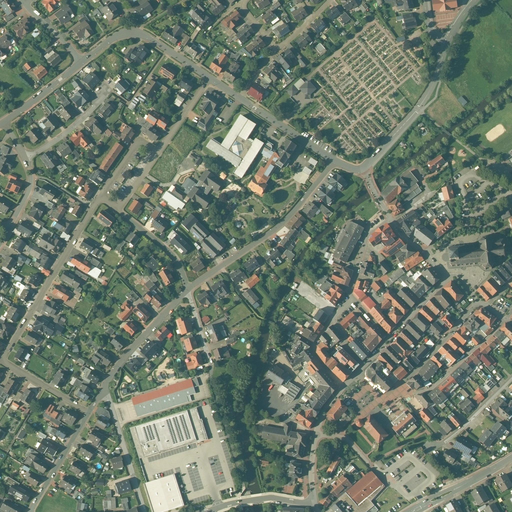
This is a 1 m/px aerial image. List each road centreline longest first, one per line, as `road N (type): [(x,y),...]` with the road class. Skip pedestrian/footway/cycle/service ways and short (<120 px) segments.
road 1 (residential): [(100,196),(3,356),(4,364),(88,413)]
road 2 (residential): [(334,161),(274,230),(187,289)]
road 3 (tertiary): [(208,78),(130,31),(82,61)]
road 4 (tertiary): [(363,168),(417,109),(445,48)]
road 5 (residential): [(400,386),(412,391),(437,381),(506,318)]
road 6 (residential): [(103,387),(143,511)]
road 7 (residential): [(187,289),(103,387)]
